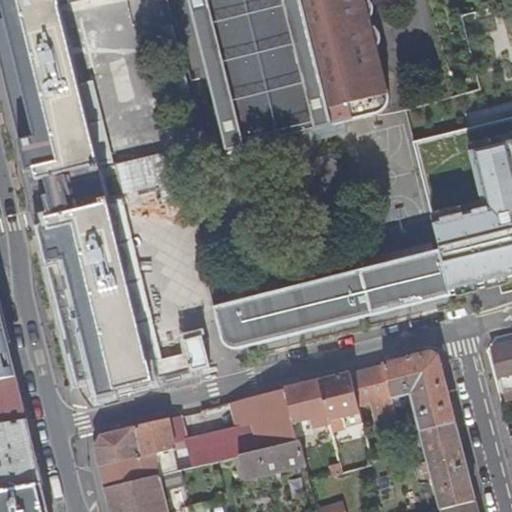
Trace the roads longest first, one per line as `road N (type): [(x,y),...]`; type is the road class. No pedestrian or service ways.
road 1 (residential): [(459,323),(82,422),(53,418)]
road 2 (tertiary): [(53,418),(0,179)]
road 3 (residential): [(459,323),(511,511)]
